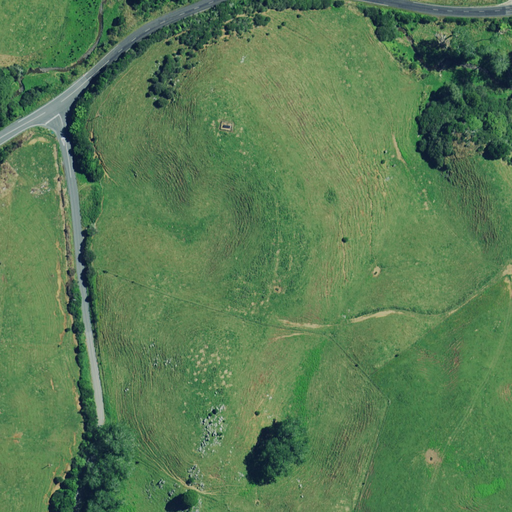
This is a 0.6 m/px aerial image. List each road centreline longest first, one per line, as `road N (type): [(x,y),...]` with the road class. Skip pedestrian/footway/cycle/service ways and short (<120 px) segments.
road 1 (residential): [(68,511),(93,413),(73,190),(55,107)]
road 2 (unclassified): [(55,107),(133,38),(219,0)]
road 3 (unclassified): [(378,0),(467,13),(511,9)]
